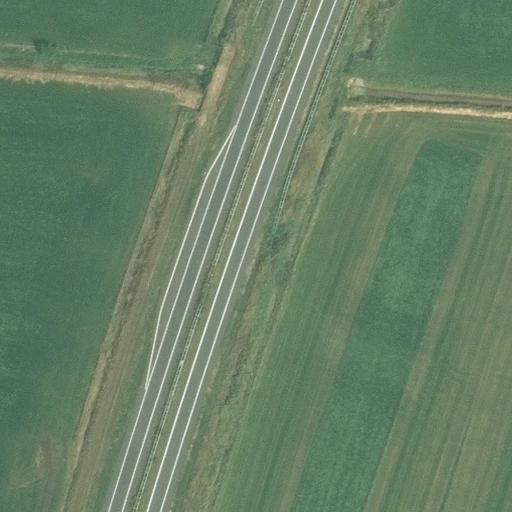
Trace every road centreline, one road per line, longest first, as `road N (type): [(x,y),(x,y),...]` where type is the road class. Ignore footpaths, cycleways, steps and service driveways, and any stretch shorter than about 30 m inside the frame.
road 1 (trunk): [(149,511),(331,0)]
road 2 (trunk): [(289,0),(110,511)]
